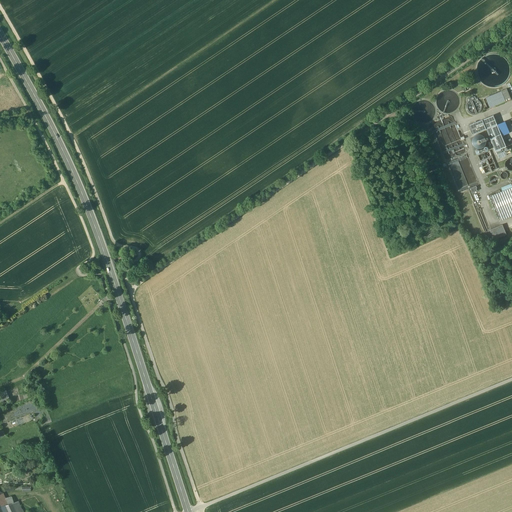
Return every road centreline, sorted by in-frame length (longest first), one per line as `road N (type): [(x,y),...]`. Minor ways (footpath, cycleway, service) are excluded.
road 1 (track): [(200,508),(127,283),(139,252),(113,241),(71,137),(0,5)]
road 2 (secondary): [(0,34),(103,246),(188,511)]
road 3 (track): [(0,59),(86,232),(93,254),(77,268),(102,277),(175,511)]
road 4 (track): [(129,290),(511,31)]
road 5 (track): [(200,508),(511,379)]
road 6 (track): [(276,0),(71,137)]
road 7 (unclassified): [(463,125),(494,224),(511,223)]
